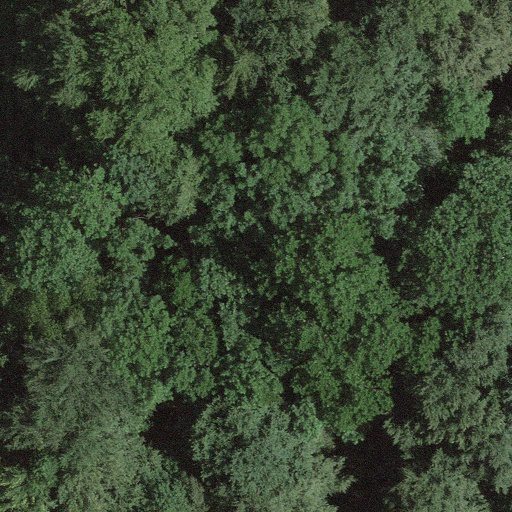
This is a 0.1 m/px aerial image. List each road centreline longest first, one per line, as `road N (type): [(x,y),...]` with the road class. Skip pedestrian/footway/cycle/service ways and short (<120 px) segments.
road 1 (track): [(511,46),(42,511)]
road 2 (track): [(78,0),(60,120),(0,229)]
